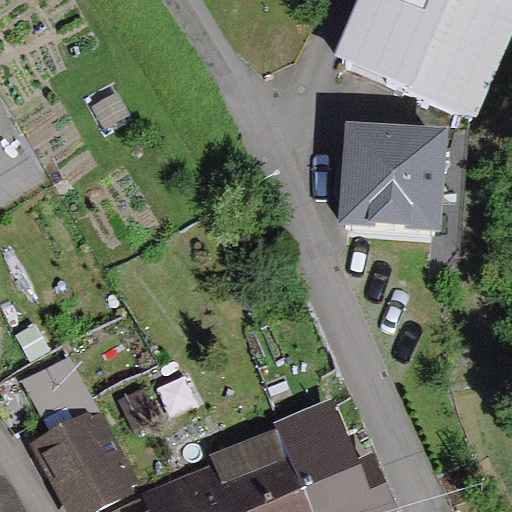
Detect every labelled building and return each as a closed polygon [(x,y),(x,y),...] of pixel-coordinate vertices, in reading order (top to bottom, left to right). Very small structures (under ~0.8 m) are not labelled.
[(511,0),(364,0),(336,67),(477,129),(511,48),(511,0)] [(346,134),(339,237),(443,245),(451,142),(346,134)] [(31,449),(64,511),(119,511),(136,503),(131,494),(141,489),(92,396),(58,413),(67,431),(31,449)] [(393,511),(374,465),(367,468),(342,406),(275,431),(277,436),(211,462),(214,470),(148,498),(121,511),(393,511)] [(0,511),(21,511),(6,481),(0,483),(0,511)]
